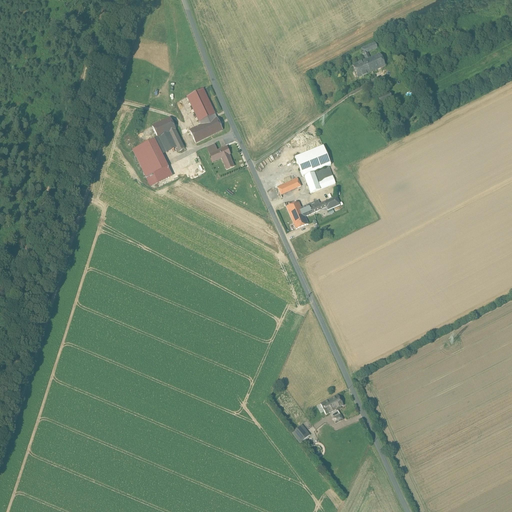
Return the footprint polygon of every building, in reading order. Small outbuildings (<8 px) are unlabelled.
[(375,43),(361,49),(364,55),(368,54),(367,52),(377,48),(375,43)] [(369,59),(367,59),(373,72),(385,67),(380,54),(369,59)] [(367,59),(366,60),(353,66),(357,78),(373,72),(367,59)] [(203,89),(187,97),(195,113),(201,125),(217,118),(203,89)] [(389,92),(377,97),(381,104),(392,99),(389,92)] [(170,118),(152,127),(158,138),(168,134),(175,130),(170,118)] [(201,125),(189,131),(195,143),(223,130),(217,118),(201,125)] [(184,149),(175,130),(168,134),(175,149),(177,152),(184,149)] [(158,138),(154,140),(162,155),(175,149),(168,134),(158,138)] [(154,140),(132,151),(146,178),(168,167),(162,155),(154,140)] [(207,148),(210,154),(218,151),(215,145),(207,148)] [(323,146),(295,158),(303,177),(307,175),(307,176),(312,174),(312,173),(331,165),(323,146)] [(218,151),(210,154),(213,163),(221,159),(226,170),(233,167),(229,156),(230,155),(226,147),(218,151)] [(168,167),(146,178),(151,187),(172,176),(168,167)] [(329,167),(322,170),(326,179),(333,176),(329,167)] [(322,170),(314,173),(318,182),(325,179),(326,179),(322,170)] [(307,176),(304,177),(311,194),(320,190),(318,182),(314,173),(312,174),(307,176)] [(325,179),(328,187),(335,184),(333,176),(326,179),(325,179)] [(325,179),(318,182),(320,190),(328,187),(325,179)] [(293,180),(281,186),(284,194),(297,188),(293,180)] [(340,205),(336,197),(324,202),(327,208),(326,208),(328,211),(340,205)] [(318,201),(301,208),(303,213),(308,211),(310,210),(309,209),(319,204),(318,201)] [(298,202),(286,207),(292,220),(304,214),(303,213),(301,208),(298,202)] [(310,210),(308,211),(310,215),(326,208),(327,208),(324,202),(319,204),(309,209),(310,210)] [(304,214),(292,220),(296,230),(308,225),(305,217),(304,214)] [(338,395),(320,404),(324,412),(326,415),(343,406),(338,395)] [(340,414),(333,418),(335,423),(341,421),(340,420),(343,419),(340,414)] [(309,436),(301,426),(292,433),(301,443),(309,436)]
